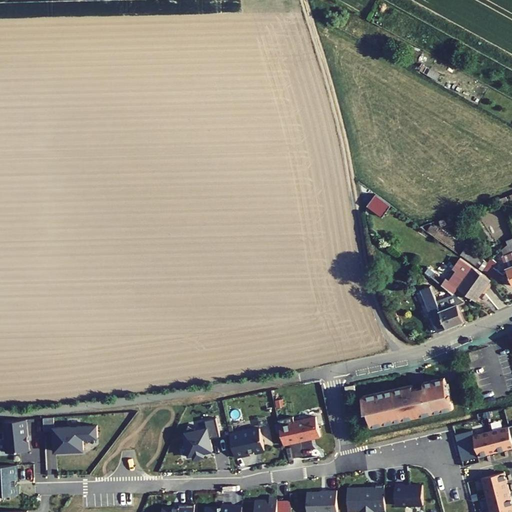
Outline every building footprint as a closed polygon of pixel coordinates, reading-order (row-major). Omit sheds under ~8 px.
[(374,193),(366,205),(382,216),(390,204),(374,193)] [(489,266),(468,251),(463,257),(484,272),(489,266)] [(478,301),(493,281),(463,260),(457,268),(461,270),(452,282),(447,278),(444,281),(440,286),(450,296),(453,295),(459,287),(478,301)] [(489,266),(484,272),(500,284),(505,278),(495,271),(498,266),(492,262),(489,266)] [(429,267),(424,273),(440,286),(444,281),(429,267)] [(430,287),(415,292),(431,334),(466,320),(459,303),(439,311),(436,301),(430,287)] [(450,296),(436,301),(439,311),(459,303),(463,301),(453,295),(450,296)] [(456,388),(453,371),(431,376),(432,380),(421,383),(420,378),(370,389),(373,405),(376,404),(379,420),(461,402),(458,388),(456,388)] [(281,425),(286,446),(322,438),(317,416),(281,425)] [(45,430),(55,429),(54,426),(54,417),(44,418),(45,430)] [(221,435),(216,417),(205,419),(207,427),(196,429),(196,427),(189,424),(185,434),(185,437),(183,437),(186,446),(188,446),(189,455),(194,454),(195,457),(205,455),(204,451),(213,449),(211,437),(221,435)] [(26,419),(3,421),(6,453),(28,451),(26,419)] [(511,419),(499,423),(500,427),(501,432),(504,445),(511,442),(511,419)] [(481,428),(479,423),(464,427),(466,436),(482,432),(481,431),(481,428)] [(500,427),(499,423),(481,428),(481,431),(482,432),(483,435),(484,440),(486,449),(500,446),(504,445),(501,432),(500,427)] [(99,424),(54,426),(55,429),(56,451),(85,450),(85,437),(100,437),(99,424)] [(264,448),(259,426),(230,432),(235,456),(250,453),(250,451),(264,448)] [(483,435),(482,432),(466,436),(467,438),(468,445),(484,440),(483,435)] [(486,449),(484,440),(468,445),(469,454),(486,449)] [(18,480),(18,465),(0,465),(0,495),(17,495),(17,480),(18,480)] [(510,488),(505,471),(482,477),(487,494),(510,488)] [(405,483),(397,483),(398,504),(424,503),(424,484),(405,484),(405,483)] [(386,511),(386,486),(377,486),(377,490),(372,490),(372,488),(349,489),(349,511),(362,511),(361,511),(374,511),(375,511),(386,511)] [(511,496),(510,490),(510,488),(487,494),(491,511),(511,505),(511,496)] [(338,511),(338,491),(328,491),(328,493),(308,493),(308,511),(338,511)] [(278,511),(278,499),(270,499),(270,501),(256,501),(256,511),(278,511)]
